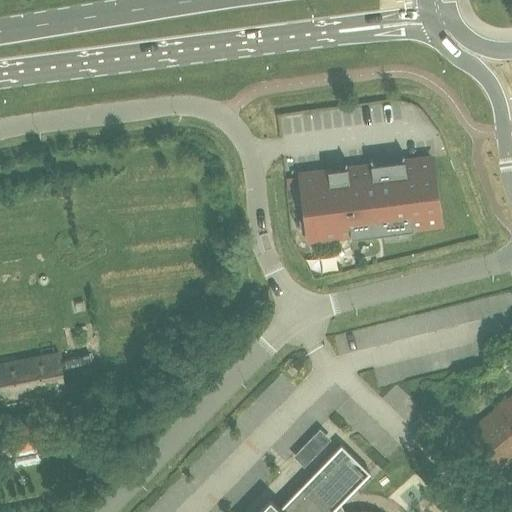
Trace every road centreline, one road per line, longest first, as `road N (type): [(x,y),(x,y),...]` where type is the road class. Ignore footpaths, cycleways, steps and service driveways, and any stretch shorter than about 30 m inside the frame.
road 1 (unclassified): [(0,129),(189,105),(224,119),(246,152),(265,240),(297,323)]
road 2 (primary): [(0,76),(319,35)]
road 3 (unclassified): [(108,511),(297,323)]
road 4 (unclassified): [(297,323),(511,257)]
road 5 (primary): [(193,6),(0,35)]
road 6 (unclassified): [(476,68),(500,102),(511,183)]
